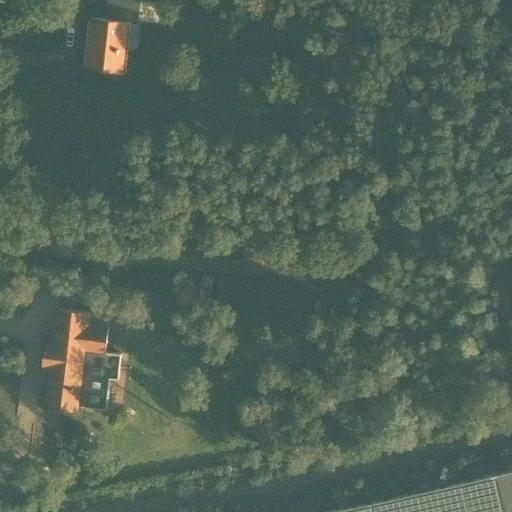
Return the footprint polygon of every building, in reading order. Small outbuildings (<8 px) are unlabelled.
[(83,66),(126,72),(128,51),(138,52),(139,41),(144,40),(144,30),(142,23),(138,24),(140,0),(107,0),(106,19),(89,16),(83,66)] [(238,33),(275,37),(276,30),(282,31),(285,11),(278,11),(278,10),(242,5),(238,33)] [(353,270),(356,243),(254,232),(252,249),(246,248),(243,262),(251,263),(252,258),(353,270)] [(493,260),(511,260),(511,242),(493,242),(493,260)] [(216,306),(298,314),(300,289),(284,288),(284,285),(219,279),(216,306)] [(61,298),(80,300),(81,291),(62,289),(61,298)] [(80,408),(106,411),(110,379),(119,380),(121,354),(105,353),(108,326),(90,325),(91,313),(56,308),(51,341),(45,341),(41,372),(48,373),(44,407),(79,412),(80,408)]
